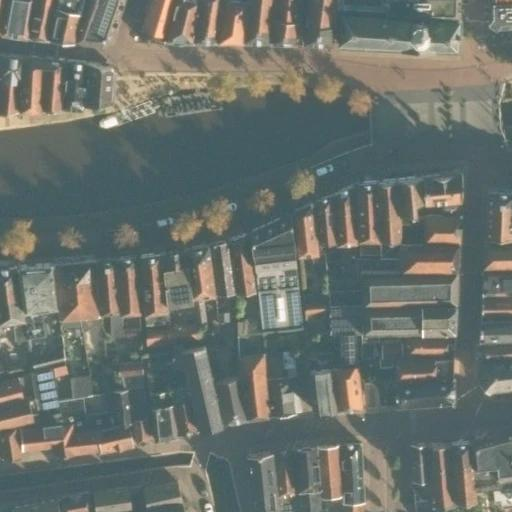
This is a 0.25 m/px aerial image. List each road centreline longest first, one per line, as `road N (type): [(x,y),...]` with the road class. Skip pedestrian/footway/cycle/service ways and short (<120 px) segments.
road 1 (residential): [(0,250),(208,222),(358,166)]
road 2 (residential): [(116,55),(314,64),(378,81),(479,74)]
road 3 (unclassified): [(478,153),(468,417)]
road 4 (residential): [(200,442),(0,463)]
road 5 (residential): [(191,477),(0,500)]
road 6 (residential): [(231,437),(377,424)]
road 7 (unclassified): [(358,166),(391,154),(478,153)]
